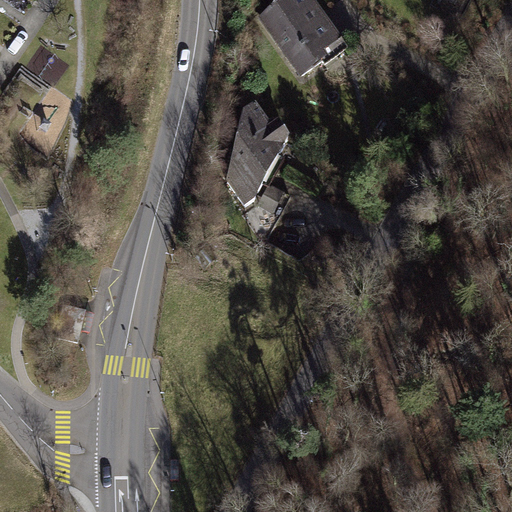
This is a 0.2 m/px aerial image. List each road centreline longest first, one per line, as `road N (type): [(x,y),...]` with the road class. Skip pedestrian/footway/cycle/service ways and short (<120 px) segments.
road 1 (residential): [(511,27),(233,511)]
road 2 (secondary): [(198,0),(129,346),(121,451)]
road 3 (track): [(432,511),(408,467),(390,394),(413,267),(396,225)]
road 4 (residential): [(121,451),(43,440),(0,394)]
